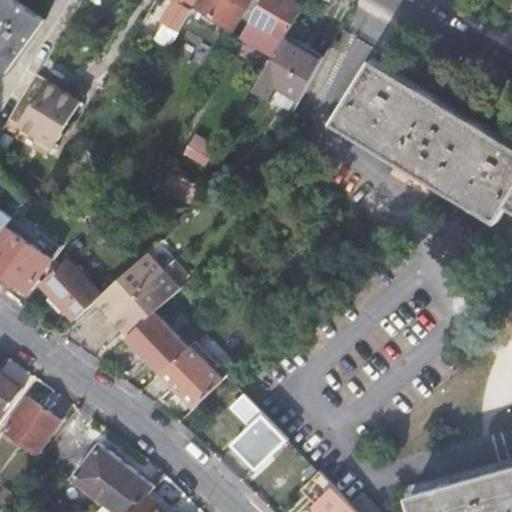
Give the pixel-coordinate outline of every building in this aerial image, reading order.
[(48,17),(24,0),(0,0),(0,63),(8,70),(48,17)] [(192,14),(197,4),(200,0),(176,0),(164,21),(167,22),(182,31),(192,14)] [(200,0),(197,4),(237,27),(252,0),(200,0)] [(263,0),(243,36),(277,56),(289,35),(306,8),(292,0),(263,0)] [(165,10),(155,4),(142,26),(153,32),(165,10)] [(231,38),(237,27),(197,4),(192,14),(216,28),(219,23),(226,27),(223,33),(231,38)] [(167,22),(135,76),(150,84),(182,31),(167,22)] [(326,57),(289,35),(277,56),(259,85),(275,94),(284,79),(307,92),(326,57)] [(511,145),(489,131),(491,127),(476,118),(473,122),(439,101),(441,98),(426,89),(424,92),(374,63),(339,122),(503,221),(511,204),(511,145)] [(85,102),(40,74),(13,118),(25,125),(58,146),(85,102)] [(58,146),(25,125),(18,137),(52,157),(58,146)] [(198,130),(187,152),(209,163),(220,142),(198,130)] [(155,187),(165,169),(169,162),(153,153),(129,197),(144,206),(155,187)] [(155,187),(190,202),(193,196),(200,184),(165,169),(155,187)] [(305,208),(285,192),(284,194),(270,211),(292,227),(305,208)] [(0,238),(14,219),(0,208),(0,238)] [(15,218),(14,219),(0,238),(0,260),(4,263),(0,268),(0,269),(30,291),(54,258),(34,244),(40,236),(15,218)] [(345,233),(330,219),(316,233),(331,247),(345,233)] [(40,236),(34,244),(54,258),(62,246),(42,232),(40,236)] [(130,336),(156,312),(181,288),(150,252),(103,295),(98,299),(113,317),(130,336)] [(94,302),(98,299),(103,295),(69,260),(44,283),(76,318),(94,302)] [(190,347),(156,312),(130,336),(164,372),(190,347)] [(229,376),(197,340),(193,345),(225,379),(229,376)] [(225,379),(193,345),(190,347),(164,372),(163,373),(196,407),(225,379)] [(24,389),(0,371),(0,420),(1,421),(24,389)] [(258,467),(289,438),(246,394),(234,406),(252,426),(234,443),(258,467)] [(62,421),(30,398),(7,429),(40,452),(62,421)] [(131,511),(148,495),(155,487),(101,444),(75,479),(107,505),(101,511),(131,511)] [(411,490),(416,511),(511,511),(511,467),(501,471),(499,465),(451,479),(452,484),(437,488),(436,483),(411,490)] [(359,511),(320,471),(302,488),(318,505),(316,506),(321,511),(359,511)] [(7,484),(0,492),(0,498),(8,504),(17,491),(7,484)] [(131,511),(166,511),(148,495),(131,511)]
